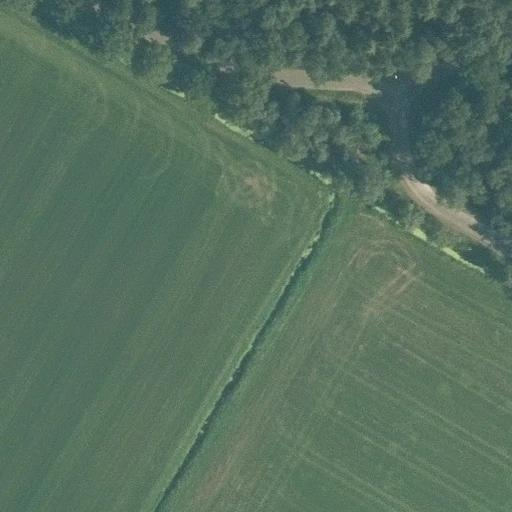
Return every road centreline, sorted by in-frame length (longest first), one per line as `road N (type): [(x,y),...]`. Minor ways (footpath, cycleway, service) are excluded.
road 1 (unclassified): [(394,80),(276,74),(129,23),(89,0)]
road 2 (unclassified): [(511,249),(421,195),(406,174),(394,80)]
road 3 (unclassified): [(394,80),(511,56)]
